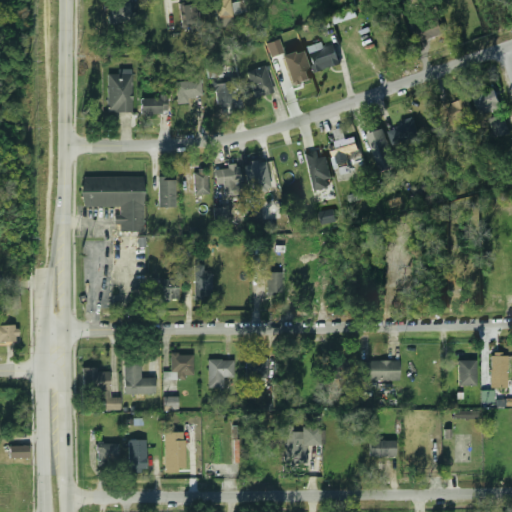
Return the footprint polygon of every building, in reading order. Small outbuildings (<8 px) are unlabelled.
[(228,0),(213,0),(216,27),(231,25),(228,0)] [(233,14),(245,12),(242,1),(231,3),(233,14)] [(109,3),(109,23),(128,23),(128,3),(109,3)] [(181,4),(181,26),(196,26),(196,4),(181,4)] [(97,5),(78,5),(78,24),(97,24),(97,5)] [(429,32),(424,22),(416,26),(420,36),(429,32)] [(283,53),(279,39),(266,43),(269,56),(283,53)] [(306,47),(313,72),(339,64),(333,45),(321,49),(319,43),(306,47)] [(312,81),(301,49),(281,56),(291,87),(312,81)] [(220,77),(220,57),(206,58),(206,77),(220,77)] [(245,72),(253,98),(271,92),(263,66),(245,72)] [(130,74),(106,74),(106,112),(130,112),(130,74)] [(175,101),(200,101),(200,81),(175,81),(175,101)] [(233,105),(230,81),(213,83),(215,106),(233,105)] [(473,95),(477,110),(499,103),(495,88),(473,95)] [(166,115),(166,97),(139,97),(139,115),(166,115)] [(451,121),(472,116),(468,99),(447,104),(451,121)] [(494,138),(509,134),(504,115),(488,119),(494,138)] [(396,148),(420,142),(414,117),(399,122),(400,127),(391,129),(396,148)] [(364,134),(372,163),(388,158),(379,129),(364,134)] [(330,145),(337,175),(349,172),(346,161),(358,158),(353,137),(341,139),(339,130),(333,131),(336,143),(330,145)] [(311,191),(330,188),(324,156),(317,158),(315,149),(303,151),(311,191)] [(269,181),(265,160),(246,164),(251,185),(269,181)] [(213,167),(214,185),(222,185),(223,196),(239,196),(239,167),(213,167)] [(193,195),(207,195),(207,170),(193,170),(193,195)] [(117,231),(141,231),(142,177),(80,177),(80,206),(117,207),(117,231)] [(174,177),(157,177),(157,208),(174,208),(174,177)] [(413,194),(415,208),(435,204),(432,190),(413,194)] [(214,225),(229,223),(227,207),(212,209),(214,225)] [(336,222),(333,209),(319,212),(322,225),(336,222)] [(193,298),(208,298),(208,265),(193,265),(193,298)] [(265,291),(281,291),(281,273),(265,273),(265,291)] [(176,300),(176,279),(148,279),(148,300),(176,300)] [(20,296),(9,297),(9,308),(20,308),(20,296)] [(0,342),(17,342),(17,326),(0,326),(0,342)] [(191,379),(191,354),(168,354),(168,379),(191,379)] [(490,388),(506,388),(506,355),(490,355),(490,388)] [(244,379),(267,379),(267,359),(244,359),(244,379)] [(207,360),(207,388),(223,388),(223,377),(232,377),(232,360),(207,360)] [(361,360),(361,380),(398,380),(398,360),(361,360)] [(457,385),(474,385),(474,360),(457,360),(457,385)] [(139,379),(139,365),(123,365),(123,394),(153,394),(153,379),(139,379)] [(109,397),(108,369),(81,370),(81,393),(101,392),(102,410),(118,410),(118,397),(109,397)] [(480,402),(492,402),(492,391),(480,391),(480,402)] [(163,410),(178,410),(178,396),(163,396),(163,410)] [(454,411),(454,418),(475,419),(475,411),(454,411)] [(305,464),(305,446),(323,446),(324,428),(301,428),(301,437),(289,437),(289,464),(305,464)] [(183,440),(178,440),(178,433),(166,433),(166,471),(183,471),(183,440)] [(144,440),(127,440),(127,469),(144,469),(144,440)] [(367,440),(367,457),(394,457),(394,440),(367,440)] [(117,466),(117,444),(95,444),(95,466),(117,466)] [(27,446),(7,446),(7,459),(27,459),(27,446)] [(243,448),(243,465),(270,465),(270,448),(243,448)]
